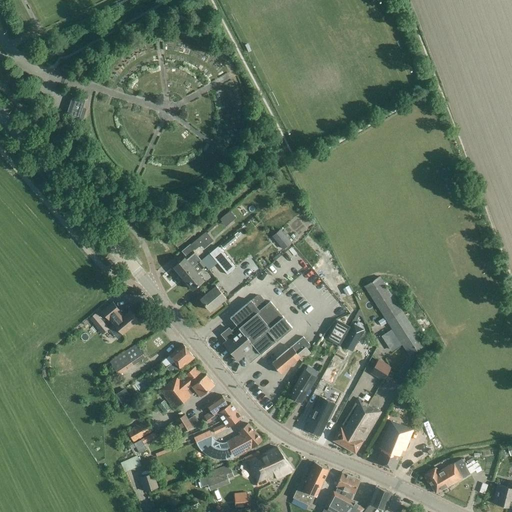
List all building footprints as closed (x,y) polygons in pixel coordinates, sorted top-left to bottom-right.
[(74,78),(83,82),(86,74),(77,70),(74,78)] [(66,114),(78,118),(85,99),(72,95),(66,114)] [(230,211),(220,220),(226,226),(236,218),(230,211)] [(283,231),(295,245),(302,239),(290,225),(283,231)] [(318,255),(323,260),(340,244),(323,226),(309,239),(321,252),(318,255)] [(272,236),(284,249),(292,242),(280,229),(272,236)] [(213,241),(206,232),(191,245),(190,244),(182,251),(186,256),(194,249),(195,250),(200,245),(204,249),(213,241)] [(234,235),(221,245),(223,249),(224,248),(225,249),(226,248),(225,248),(229,244),(230,245),(231,244),(230,243),(234,240),(234,241),(236,240),(235,239),(237,238),(234,235)] [(218,246),(201,260),(206,266),(209,270),(218,263),(228,275),(236,268),(218,246)] [(194,252),(185,259),(184,258),(173,267),(181,276),(201,260),(197,255),(194,252)] [(197,274),(206,266),(201,260),(181,276),(192,290),(203,281),(197,274)] [(316,275),(326,268),(319,260),(312,266),(308,261),(306,262),(316,275)] [(282,261),(272,267),(277,275),(287,269),(282,261)] [(348,270),(342,273),(351,290),(356,287),(348,270)] [(216,280),(219,285),(228,278),(225,274),(216,280)] [(365,286),(409,355),(424,345),(380,277),(365,286)] [(323,309),(332,302),(319,285),(310,292),(323,309)] [(225,298),(215,286),(200,298),(210,311),(225,298)] [(224,343),(238,360),(254,347),(260,354),(292,328),(270,301),(264,306),(257,297),(252,302),(251,300),(230,318),(237,326),(230,331),(228,328),(221,334),(226,341),(224,343)] [(429,316),(434,314),(428,301),(423,303),(429,316)] [(114,324),(122,334),(138,321),(130,311),(123,316),(119,310),(112,302),(102,311),(109,319),(109,318),(114,324)] [(102,321),(96,313),(89,318),(96,326),(102,321)] [(349,328),(336,320),(326,338),(339,346),(349,328)] [(360,337),(364,330),(353,324),(342,345),(352,351),(357,342),(360,337)] [(180,338),(186,333),(180,326),(174,330),(180,338)] [(314,331),(306,337),(312,344),(320,338),(314,331)] [(291,347),(272,363),(281,373),(299,358),(301,360),(310,353),(305,347),(309,344),(303,337),(291,347)] [(166,367),(172,374),(181,368),(194,357),(182,343),(169,355),(174,360),(166,367)] [(146,357),(137,344),(110,363),(119,376),(146,357)] [(332,350),(324,365),(331,369),(339,354),(332,350)] [(379,359),(370,373),(383,381),(392,367),(379,359)] [(159,389),(167,399),(174,408),(196,390),(200,396),(214,384),(206,374),(203,376),(195,366),(180,378),(177,375),(159,389)] [(161,381),(156,370),(143,376),(149,387),(161,381)] [(304,370),(290,393),(302,400),(316,377),(304,370)] [(131,398),(125,388),(115,394),(122,404),(131,398)] [(209,422),(219,414),(233,405),(231,403),(228,405),(221,394),(206,405),(210,410),(204,415),(209,422)] [(339,403),(320,395),(304,430),(323,438),(339,403)] [(400,397),(394,405),(402,410),(408,402),(400,397)] [(333,440),(343,446),(353,429),(368,404),(358,398),(333,440)] [(343,446),(355,453),(380,412),(368,404),(353,429),(343,446)] [(242,417),(233,405),(219,414),(225,423),(213,429),(215,433),(228,427),(242,417)] [(185,413),(175,420),(183,432),(199,422),(195,415),(188,419),(185,413)] [(153,430),(147,419),(138,424),(127,431),(134,442),(153,430)] [(377,462),(385,465),(390,451),(401,425),(391,421),(380,448),(382,449),(377,462)] [(241,434),(226,442),(234,457),(241,453),(241,452),(252,446),(253,447),(262,438),(248,423),(239,432),(241,434)] [(395,469),(402,451),(403,450),(405,451),(414,430),(401,425),(390,451),(385,465),(395,469)] [(157,436),(154,432),(134,443),(139,452),(147,448),(144,443),(157,436)] [(161,446),(132,456),(135,465),(159,458),(158,453),(163,451),(161,446)] [(259,452),(245,458),(257,486),(293,469),(276,447),(260,455),(259,452)] [(436,493),(470,473),(475,470),(470,462),(465,465),(461,458),(438,472),(435,467),(424,474),(436,493)] [(187,462),(182,463),(185,474),(190,473),(187,462)] [(309,503),(308,503),(313,494),(316,496),(329,469),(315,462),(308,478),(303,476),(294,496),(295,497),(291,503),(306,510),(309,503)] [(228,479),(233,477),(229,464),(198,476),(202,487),(208,485),(210,491),(230,483),(228,479)] [(360,511),(363,508),(354,501),(350,499),(353,492),(354,492),(360,478),(343,471),(337,486),(338,486),(335,491),(333,490),(321,511),(360,511)] [(154,473),(141,477),(139,477),(141,482),(144,492),(158,487),(154,473)] [(510,500),(511,500),(511,481),(509,481),(507,487),(498,484),(493,503),(509,507),(510,500)] [(383,511),(384,509),(385,509),(392,492),(376,485),(369,502),(370,503),(362,511),(383,511)] [(247,496),(246,493),(235,493),(235,500),(236,509),(249,508),(248,496),(247,496)]
